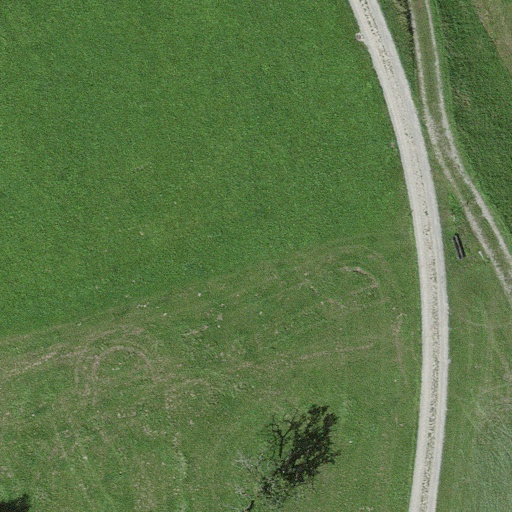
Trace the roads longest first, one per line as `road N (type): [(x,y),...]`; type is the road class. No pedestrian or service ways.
road 1 (track): [(426,511),(442,349),(433,256),(417,135),(363,0)]
road 2 (track): [(417,135),(489,226),(511,277)]
